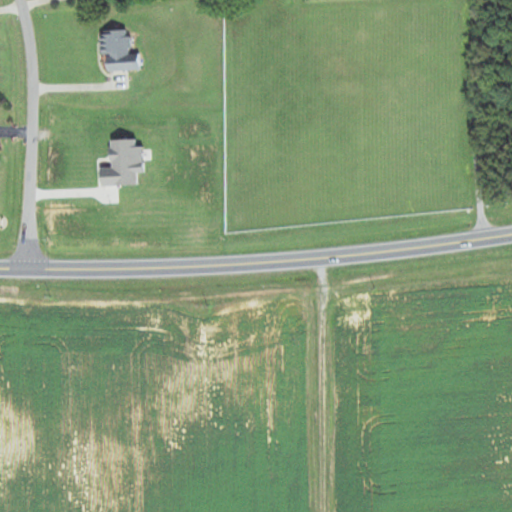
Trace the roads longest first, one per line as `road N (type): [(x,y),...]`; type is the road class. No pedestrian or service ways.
road 1 (primary): [(511,232),(285,263),(0,268)]
road 2 (residential): [(31,270),(31,55),(18,0)]
